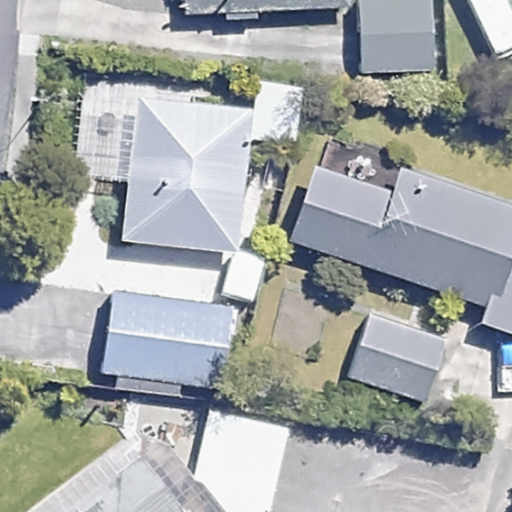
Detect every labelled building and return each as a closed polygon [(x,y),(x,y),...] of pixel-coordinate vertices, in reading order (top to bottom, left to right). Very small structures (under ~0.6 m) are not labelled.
[(157,0),(157,23),(321,26),(325,70),(406,71),(407,0),(157,0)] [(252,105),(62,90),(57,172),(103,176),(99,231),(245,239),(252,105)] [(511,222),(511,221),(295,150),(264,242),(463,307),(459,328),(511,345),(511,248),(504,246),(511,222)] [(211,301),(82,286),(72,359),(204,374),(211,301)] [(322,307),(306,360),(387,382),(402,330),(322,307)] [(191,511),(149,432),(4,511),(191,511)]
